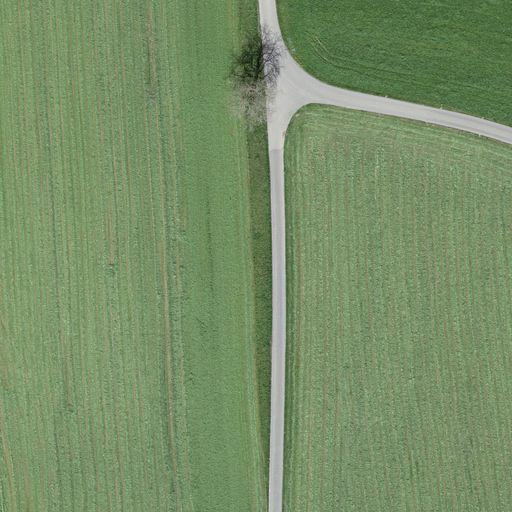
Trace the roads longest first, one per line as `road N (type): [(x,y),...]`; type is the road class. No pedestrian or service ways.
road 1 (unclassified): [(276,87),(275,511)]
road 2 (unclassified): [(511,139),(276,87)]
